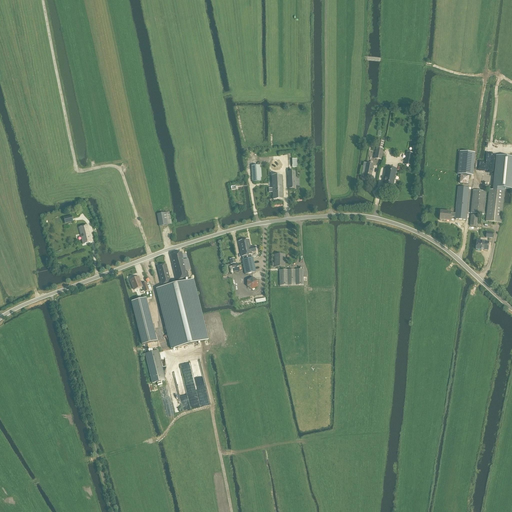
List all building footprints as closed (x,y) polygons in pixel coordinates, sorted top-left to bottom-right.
[(381,160),(383,150),(377,149),(375,159),(381,160)] [(472,176),(474,153),(459,152),(457,175),(472,176)] [(411,166),(412,154),(408,153),(408,155),(407,155),(406,160),(405,160),(404,165),(411,166)] [(511,158),(497,157),(494,191),(489,190),(486,222),(501,223),(505,189),(511,189),(511,158)] [(367,164),(364,164),(362,177),(364,178),(364,179),(371,180),(374,165),(367,164)] [(253,182),(261,182),(260,166),(252,166),(253,182)] [(393,189),(396,169),(387,167),(383,187),(393,189)] [(273,200),(283,199),(282,176),(272,176),(272,189),(269,189),(269,193),(273,193),(273,200)] [(466,220),(469,189),(458,188),(456,214),(451,213),(440,212),(439,221),(450,222),(450,217),(455,218),(455,219),(466,220)] [(484,215),(486,192),(473,191),(471,214),(484,215)] [(160,227),(172,224),(169,213),(157,215),(160,227)] [(87,226),(79,228),(83,245),(92,243),(87,226)] [(256,252),(255,247),(250,248),(249,240),(239,242),(242,257),(243,257),(243,260),(242,260),(245,275),(256,273),(253,258),(252,259),(251,255),(252,255),(251,253),(256,252)] [(488,251),(489,243),(477,242),(476,250),(488,251)] [(171,256),(173,265),(174,267),(173,267),(177,281),(178,281),(187,278),(189,278),(187,271),(186,267),(188,267),(190,266),(189,262),(188,260),(187,260),(184,261),(183,260),(182,253),(181,254),(172,256),(171,256)] [(275,267),(285,267),(285,255),(274,255),(275,267)] [(171,283),(166,265),(158,268),(162,285),(171,283)] [(280,286),(304,286),(303,270),(280,271),(280,286)] [(143,286),(142,286),(139,278),(131,281),(134,291),(142,288),(144,293),(149,291),(146,284),(143,285),(143,286)] [(258,288),(258,281),(253,278),(247,281),(247,287),(252,291),(258,288)] [(192,281),(157,289),(172,350),(207,341),(192,281)] [(132,302),(142,345),(157,341),(146,299),(132,302)] [(158,351),(145,355),(152,384),(157,383),(158,387),(163,385),(162,381),(165,380),(158,351)]
